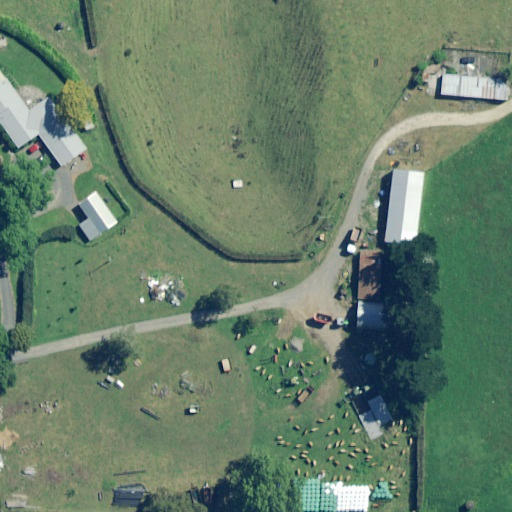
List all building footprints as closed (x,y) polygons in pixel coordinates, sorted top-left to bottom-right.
[(29,112),(0,71),(0,123),(18,149),(38,135),(62,167),(86,149),(49,98),(29,112)] [(511,82),(511,81),(443,76),(441,95),(510,101),(511,82)] [(425,174),(395,170),(385,242),(415,246),(425,174)] [(117,223),(96,192),(78,204),(88,219),(79,226),(90,242),(117,223)] [(379,300),(382,253),(361,252),(358,299),(379,300)] [(393,304),(359,303),(358,324),(392,325),(393,304)] [(385,406),(371,413),(364,399),(352,405),(365,428),(376,422),(378,422),(386,438),(398,432),(385,406)]
